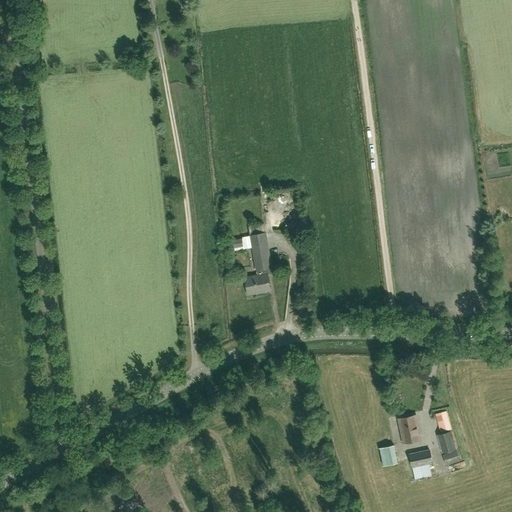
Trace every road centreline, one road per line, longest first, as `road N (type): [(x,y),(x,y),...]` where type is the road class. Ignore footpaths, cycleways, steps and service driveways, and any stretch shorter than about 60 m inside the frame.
road 1 (tertiary): [(61,450),(276,340),(340,332),(511,334)]
road 2 (residential): [(61,450),(11,0)]
